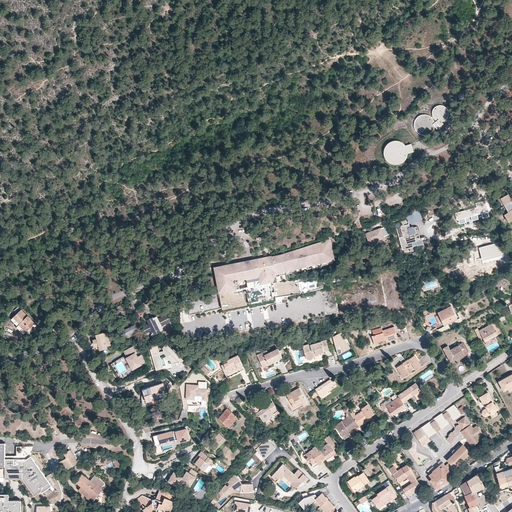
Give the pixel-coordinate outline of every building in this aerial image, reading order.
[(434,108),(433,110),(432,112),(432,114),(432,117),(429,114),(425,113),(421,113),(418,115),(415,117),(413,121),(413,125),(414,128),(416,132),(420,134),(424,134),(427,134),(431,132),(433,129),(434,125),(437,129),(442,125),(440,122),(441,122),(443,121),(445,120),(446,119),(447,118),(448,116),(449,115),(449,113),(448,112),(448,110),(447,108),(446,107),(444,106),(442,105),(440,105),(437,106),(435,107),(434,108)] [(401,141),(397,140),(394,141),(390,142),(387,144),(385,147),(384,151),(384,154),(386,158),(388,161),(391,163),(394,164),(398,164),(402,162),(404,160),(406,157),(407,155),(408,153),(414,151),(411,143),(406,145),(404,144),(401,141)] [(511,202),(509,195),(496,201),(500,208),(504,206),(508,205),(511,202)] [(488,212),(485,201),(476,203),(477,207),(455,213),(457,220),(488,212)] [(511,222),(510,221),(511,219),(511,209),(510,211),(507,213),(503,216),(507,224),(511,222)] [(422,219),(419,212),(411,214),(412,216),(407,217),(409,223),(422,219)] [(412,228),(413,233),(410,234),(409,230),(410,230),(409,224),(401,226),(401,227),(401,228),(397,229),(398,232),(403,249),(413,246),(412,242),(416,241),(416,240),(418,239),(420,238),(417,226),(412,228)] [(366,233),(369,243),(373,241),(374,244),(381,242),(380,239),(384,237),(381,228),(366,233)] [(267,256),(268,258),(265,258),(264,257),(254,258),(254,260),(231,265),(230,263),(216,267),(220,291),(218,291),(221,308),(230,307),(246,304),(243,290),(246,290),(248,303),(273,298),(270,281),(272,280),(274,274),(308,268),(333,264),(332,259),(336,258),(332,241),(332,239),(308,246),(277,255),(267,256)] [(496,244),(497,245),(481,250),(484,262),(494,259),(500,258),(498,251),(501,250),(499,243),(496,244)] [(303,294),(301,279),(273,283),(275,298),(287,296),(295,296),(303,294)] [(331,311),(336,310),(334,297),(335,297),(333,289),(325,291),(327,302),(329,301),(331,311)] [(457,318),(451,306),(438,313),(444,325),(457,318)] [(262,307),(250,309),(253,328),(266,325),(262,307)] [(31,335),(40,326),(21,309),(14,317),(20,323),(19,324),(31,335)] [(239,329),(249,328),(246,309),(228,312),(229,315),(237,314),(239,329)] [(164,329),(162,326),(171,322),(168,315),(159,319),(157,315),(154,317),(151,319),(153,322),(150,323),(147,325),(148,328),(151,327),(153,331),(155,332),(157,332),(159,331),(160,330),(160,331),(164,329)] [(19,324),(20,323),(14,317),(12,320),(30,336),(31,335),(19,324)] [(498,335),(492,324),(479,330),(478,328),(475,330),(478,336),(481,334),(483,338),(485,342),(498,335)] [(397,335),(394,327),(382,330),(381,327),(373,330),(374,335),(372,336),(373,341),(384,337),(385,339),(397,335)] [(101,348),(102,347),(104,346),(108,345),(105,333),(105,332),(101,333),(101,334),(99,335),(100,338),(96,339),(92,340),(94,349),(98,348),(99,348),(101,348)] [(348,345),(342,333),(333,337),(333,335),(329,336),(331,344),(335,343),(338,354),(342,352),(341,349),(348,345)] [(318,353),(321,352),(324,351),(329,349),(326,340),(311,344),(310,343),(303,346),(306,357),(307,359),(308,359),(310,359),(311,359),(312,358),(313,358),(313,357),(313,356),(313,354),(318,353)] [(451,361),(452,361),(456,359),(464,354),(465,356),(469,354),(462,343),(450,349),(448,345),(443,348),(451,361)] [(149,347),(156,370),(162,368),(159,355),(164,353),(169,360),(170,364),(179,362),(181,363),(183,360),(166,344),(162,348),(163,351),(159,352),(157,344),(149,347)] [(128,357),(125,358),(131,369),(144,362),(140,355),(136,357),(133,352),(137,349),(135,345),(124,351),(128,357)] [(282,357),(278,349),(268,353),(267,350),(257,355),(262,365),(268,362),(268,363),(280,357),(282,357)] [(483,357),(487,363),(493,359),(490,353),(483,357)] [(244,369),(237,355),(227,360),(228,362),(224,364),(226,367),(223,368),(226,375),(238,369),(239,371),(244,369)] [(405,361),(406,362),(403,364),(403,363),(396,367),(403,377),(411,372),(416,369),(416,370),(422,366),(414,355),(405,361)] [(199,368),(207,375),(210,372),(202,364),(199,368)] [(239,371),(238,369),(226,375),(227,377),(239,371)] [(504,391),(507,389),(511,386),(511,374),(499,381),(504,391)] [(328,380),(315,389),(321,397),(329,392),(338,386),(336,383),(334,379),(333,377),(330,379),(328,380)] [(167,395),(163,383),(143,389),(147,401),(154,399),(167,395)] [(186,383),(186,398),(195,398),(195,395),(203,395),(203,399),(207,399),(208,388),(199,388),(199,384),(186,383)] [(418,386),(415,383),(400,393),(398,390),(395,392),(399,396),(403,402),(410,397),(413,395),(414,394),(417,399),(424,395),(420,389),(418,389),(417,387),(418,386)] [(308,403),(299,387),(287,395),(289,398),(290,398),(292,402),(291,402),(294,407),(298,405),(297,404),(301,401),(302,403),(303,405),(308,403)] [(485,406),(486,406),(487,408),(486,408),(483,409),(483,410),(482,412),(483,412),(483,413),(483,414),(485,415),(486,416),(487,415),(490,414),(491,414),(495,411),(498,409),(496,404),(494,405),(493,402),(493,401),(488,392),(480,397),(483,402),(485,406)] [(403,402),(399,396),(392,401),(386,406),(384,403),(386,401),(380,404),(385,411),(388,409),(393,416),(406,407),(403,402)] [(258,416),(259,415),(265,424),(271,420),(276,416),(275,415),(280,411),(270,397),(262,403),(264,405),(265,407),(261,409),(260,410),(258,407),(255,403),(250,405),(258,416)] [(291,402),(288,404),(293,411),(303,405),(302,403),(298,405),(294,407),(291,402)] [(361,408),(363,411),(356,415),(353,412),(350,413),(359,426),(369,419),(368,418),(370,416),(374,414),(367,404),(361,408)] [(464,416),(458,407),(457,408),(455,405),(422,428),(414,433),(423,445),(431,440),(454,423),(456,422),(464,416)] [(218,418),(226,425),(231,420),(233,422),(236,419),(237,417),(228,408),(218,418)] [(348,416),(349,417),(342,422),(341,421),(335,425),(343,437),(348,434),(346,432),(348,431),(349,431),(355,426),(356,427),(359,426),(350,413),(349,411),(346,413),(348,416)] [(470,423),(464,416),(456,422),(462,429),(468,425),(470,423)] [(474,426),(473,426),(470,429),(468,425),(462,429),(459,431),(470,446),(478,440),(476,437),(479,434),(480,434),(474,426)] [(175,430),(152,437),(155,446),(175,439),(175,438),(177,438),(179,441),(189,438),(185,428),(176,431),(175,430)] [(207,443),(204,447),(209,451),(212,447),(216,451),(219,447),(223,442),(226,438),(217,431),(207,444),(207,443)] [(329,442),(319,449),(325,457),(326,459),(336,453),(334,449),(331,446),(334,444),(329,436),(326,438),(329,442)] [(256,450),(265,458),(275,447),(266,439),(260,446),(256,450)] [(0,511),(21,511),(21,500),(9,500),(9,498),(9,493),(0,493),(0,477),(22,478),(34,497),(42,492),(51,486),(32,457),(25,461),(14,459),(6,459),(5,442),(0,442),(0,511)] [(452,452),(453,453),(461,445),(459,443),(451,451),(452,452)] [(304,452),(305,454),(313,448),(316,445),(316,444),(304,452)] [(310,461),(313,464),(316,462),(317,464),(319,464),(320,464),(321,464),(322,463),(322,462),(322,460),(325,457),(319,449),(316,445),(313,448),(305,454),(308,457),(306,458),(308,461),(310,461)] [(453,468),(456,466),(469,453),(461,445),(453,453),(446,461),(448,463),(446,465),(443,462),(441,464),(432,471),(430,469),(427,471),(430,474),(429,475),(430,476),(431,475),(433,477),(442,469),(445,473),(452,467),(453,468)] [(60,461),(65,470),(78,463),(75,457),(71,449),(64,453),(67,458),(60,461)] [(215,461),(202,451),(193,462),(204,470),(209,464),(210,464),(212,466),(215,461)] [(445,459),(446,461),(453,453),(452,452),(445,459)] [(298,469),(294,473),(283,463),(278,469),(271,476),(277,481),(278,480),(278,479),(284,472),(294,481),(293,483),(292,484),(296,488),(302,481),(303,482),(307,477),(298,469)] [(511,489),(510,489),(510,488),(508,486),(501,489),(501,487),(500,487),(499,486),(500,486),(496,473),(493,463),(484,470),(494,491),(495,492),(508,488),(510,490),(511,490),(511,489)] [(397,471),(393,474),(397,480),(399,483),(406,478),(405,477),(407,476),(412,483),(417,480),(407,464),(402,467),(403,469),(398,472),(397,471)] [(511,467),(510,469),(504,470),(503,471),(509,484),(511,483),(511,467)] [(441,475),(444,472),(442,469),(433,477),(432,479),(430,480),(435,486),(437,489),(446,482),(441,475)] [(195,476),(186,471),(182,477),(173,472),(167,481),(177,487),(181,480),(190,486),(195,476)] [(503,471),(496,473),(500,486),(499,486),(500,487),(501,487),(501,486),(509,484),(503,471)] [(280,477),(281,479),(284,476),(293,483),(294,481),(284,472),(278,479),(278,480),(280,477)] [(355,477),(356,478),(349,483),(354,491),(357,489),(359,493),(364,490),(362,486),(369,481),(363,472),(355,477)] [(445,473),(444,472),(441,475),(446,482),(449,478),(445,473)] [(481,489),(484,487),(478,473),(467,480),(472,492),(480,508),(487,503),(481,490),(481,489)] [(95,476),(91,481),(82,474),(75,481),(81,486),(89,493),(87,496),(86,497),(92,502),(102,489),(101,488),(104,484),(95,476)] [(243,492),(253,490),(253,483),(243,484),(234,474),(222,489),(227,494),(235,489),(240,491),(241,489),(243,489),(243,492)] [(404,492),(407,495),(421,486),(417,480),(412,483),(406,487),(404,492)] [(465,495),(472,492),(467,480),(460,485),(465,495)] [(385,504),(390,501),(397,496),(389,485),(377,494),(378,495),(372,499),(378,508),(384,504),(385,504)] [(89,493),(81,486),(79,489),(87,496),(89,493)] [(497,497),(500,502),(511,498),(511,490),(510,490),(508,488),(495,492),(497,497)] [(172,493),(160,489),(156,498),(152,499),(142,495),(138,499),(144,508),(143,509),(145,511),(148,511),(154,508),(156,509),(156,511),(165,511),(167,511),(168,511),(173,500),(170,499),(172,493)] [(221,498),(227,494),(222,489),(221,490),(217,494),(221,498)] [(316,497),(315,499),(317,501),(326,511),(333,511),(336,510),(333,507),(334,506),(322,492),(316,497)] [(449,492),(446,494),(451,502),(454,500),(449,492)] [(472,492),(465,495),(470,507),(469,508),(470,511),(475,511),(480,510),(480,508),(472,492)] [(446,494),(432,502),(432,508),(433,511),(444,511),(441,509),(443,508),(451,502),(446,494)] [(365,495),(359,499),(361,503),(367,499),(365,495)] [(306,511),(317,501),(315,499),(316,497),(314,496),(306,497),(299,502),(306,511)] [(497,497),(492,501),(496,507),(501,504),(500,502),(497,497)] [(249,511),(251,503),(236,501),(234,511),(249,511)] [(443,508),(447,511),(454,511),(457,510),(451,502),(443,508)]
